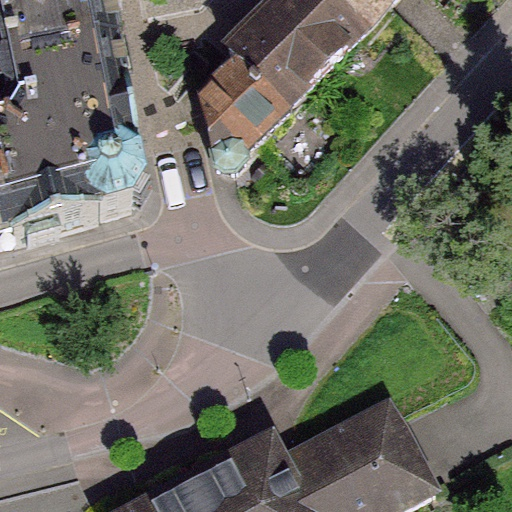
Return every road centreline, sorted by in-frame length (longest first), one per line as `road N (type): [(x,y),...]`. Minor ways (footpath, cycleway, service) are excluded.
road 1 (residential): [(511,69),(272,330)]
road 2 (residential): [(0,295),(202,240),(272,330)]
road 3 (residential): [(272,330),(218,381),(153,421),(0,458)]
